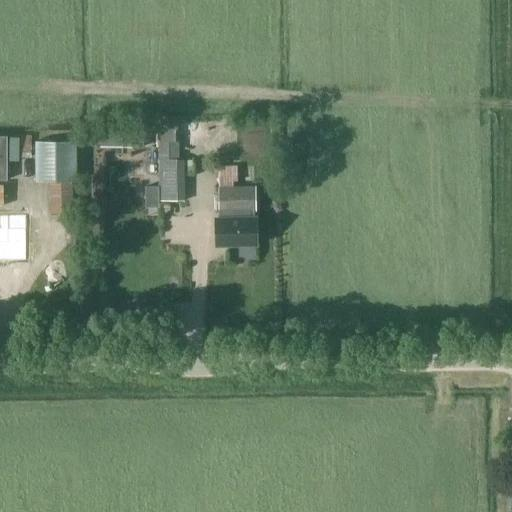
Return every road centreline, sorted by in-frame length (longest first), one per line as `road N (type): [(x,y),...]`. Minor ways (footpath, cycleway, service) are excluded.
road 1 (track): [(0,84),(511,104)]
road 2 (unclassified): [(0,371),(511,365)]
road 3 (track): [(405,100),(443,324),(438,366)]
